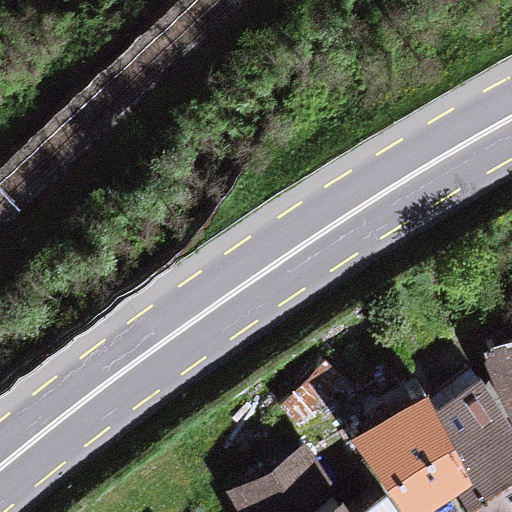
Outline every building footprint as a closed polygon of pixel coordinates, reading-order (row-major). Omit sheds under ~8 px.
[(511,310),(473,327),(511,419),(511,310)] [(278,396),(299,421),(348,378),(323,351),(278,396)] [(511,511),(511,420),(474,362),(430,393),(466,460),(450,471),(473,511),(511,511)] [(466,460),(430,393),(417,368),(340,411),(394,493),(401,504),(450,471),(466,460)] [(224,476),(240,511),(276,511),(333,477),(303,431),(224,476)] [(354,511),(333,477),(276,511),(354,511)] [(405,511),(401,504),(394,493),(366,511),(405,511)]
